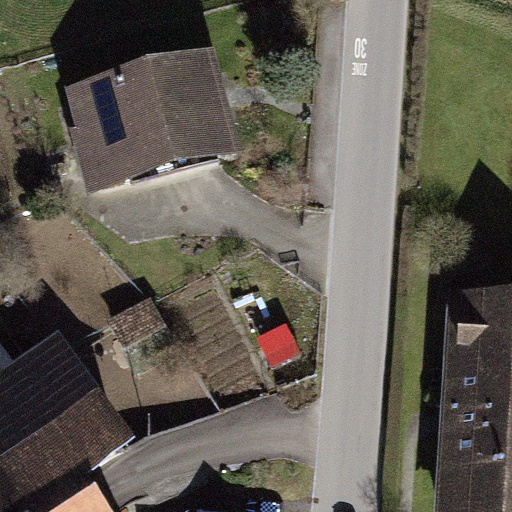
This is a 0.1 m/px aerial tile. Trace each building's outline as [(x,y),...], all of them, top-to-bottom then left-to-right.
[(205,68),(79,102),(102,187),(228,153),(205,68)] [(151,306),(114,326),(127,350),(164,331),(151,306)] [(511,511),(511,312),(458,309),(454,371),(466,371),(463,408),(452,407),(449,440),(461,441),(458,477),(447,476),(444,511),(511,511)] [(14,392),(0,401),(0,511),(97,511),(75,480),(96,465),(97,467),(119,449),(55,354),(9,385),(14,392)] [(0,401),(14,392),(9,385),(0,371),(0,401)]
